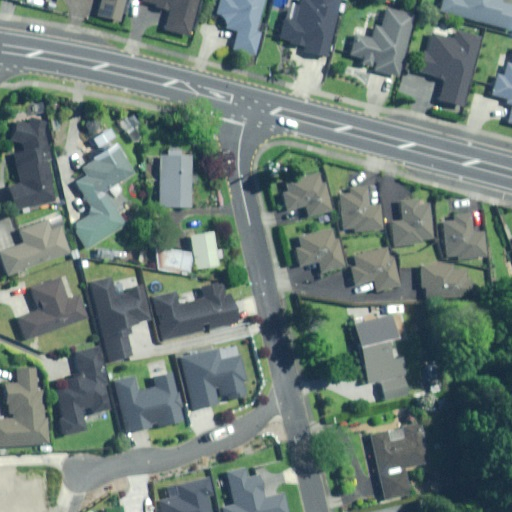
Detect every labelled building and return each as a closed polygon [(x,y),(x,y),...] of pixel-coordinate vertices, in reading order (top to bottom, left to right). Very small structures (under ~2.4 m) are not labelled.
[(96,0),(92,17),(115,23),(121,0),(96,0)] [(137,0),(138,1),(152,4),(151,8),(165,11),(161,32),(187,38),(194,0),(137,0)] [(215,0),(212,13),(216,15),(222,26),(221,29),(233,32),(228,52),(251,57),(257,33),(253,32),(260,0),(215,0)] [(275,41),(285,43),(284,45),(300,49),(299,53),(321,59),(336,0),(295,0),(290,22),(280,20),(275,41)] [(497,0),(440,0),(437,12),(509,32),(511,21),(511,7),(497,3),(497,0)] [(370,26),(369,31),(354,27),(346,57),(358,60),(357,66),(366,68),(367,64),(372,65),(370,72),(394,78),(411,16),(381,8),(376,28),(370,26)] [(477,37),(454,30),(451,41),(424,34),(417,58),(413,73),(439,80),(434,101),(457,108),(477,37)] [(511,47),(507,65),(503,64),(499,77),(493,76),(488,96),(502,100),(501,105),(507,107),(503,124),(511,126),(511,47)] [(5,123),(8,144),(17,143),(18,153),(10,155),(14,185),(3,186),(7,211),(52,204),(39,118),(5,123)] [(81,151),(87,161),(77,167),(83,176),(72,183),(91,214),(69,228),(82,251),(122,227),(101,191),(105,189),(110,197),(118,192),(114,184),(130,175),(110,142),(101,148),(97,141),(81,151)] [(187,157),(156,156),(155,208),(186,208),(187,157)] [(276,183),(282,211),(286,226),(315,220),(316,224),(326,222),(324,212),(327,212),(319,174),(276,183)] [(349,231),(349,233),(377,230),(375,205),(364,207),(362,187),(345,188),(345,194),(334,196),(338,232),(349,231)] [(389,248),(418,244),(417,241),(431,239),(426,203),(412,205),(412,201),(395,203),(398,221),(385,223),(389,248)] [(448,215),(448,217),(436,219),(440,258),(452,257),(452,261),(482,258),(480,233),(468,234),(466,218),(466,214),(448,215)] [(46,231),(42,220),(15,230),(19,244),(0,250),(0,268),(3,276),(66,254),(56,227),(46,231)] [(289,251),(294,268),(313,263),(316,274),(340,267),(330,229),(295,239),(297,248),(289,251)] [(214,231),(192,235),(197,266),(219,263),(214,231)] [(160,249),(157,267),(188,272),(190,253),(160,249)] [(386,259),(384,249),(348,257),(350,267),(346,268),(350,286),(369,282),(372,292),(396,287),(390,258),(386,259)] [(462,270),(448,271),(448,266),(416,267),(418,299),(468,297),(467,279),(462,279),(462,270)] [(62,300),(55,279),(25,289),(33,312),(13,319),(20,341),(84,318),(76,295),(62,300)] [(136,326),(136,323),(145,321),(137,286),(116,291),(118,296),(110,298),(106,279),(87,283),(105,362),(127,357),(122,336),(129,335),(127,328),(136,326)] [(231,325),(224,294),(222,295),(218,280),(197,285),(200,299),(173,305),(170,292),(150,297),(160,341),(231,325)] [(400,376),(395,357),(386,359),(382,341),(391,339),(385,315),(348,323),(362,385),(375,381),(380,401),(404,396),(400,376)] [(68,378),(58,380),(59,387),(52,389),(59,437),(81,433),(77,409),(86,407),(87,414),(104,411),(94,348),(71,352),(74,372),(68,374),(68,378)] [(215,360),(213,350),(177,358),(189,410),(217,404),(216,397),(229,394),(230,399),(243,396),(239,379),(234,356),(215,360)] [(0,384),(0,397),(0,402),(3,402),(3,414),(7,414),(7,419),(0,419),(0,447),(44,444),(39,380),(32,380),(31,367),(11,369),(12,384),(0,384)] [(178,421),(167,373),(149,377),(152,388),(132,393),(129,377),(110,381),(122,434),(178,421)] [(424,464),(415,424),(365,436),(380,502),(407,496),(400,469),(424,464)]
